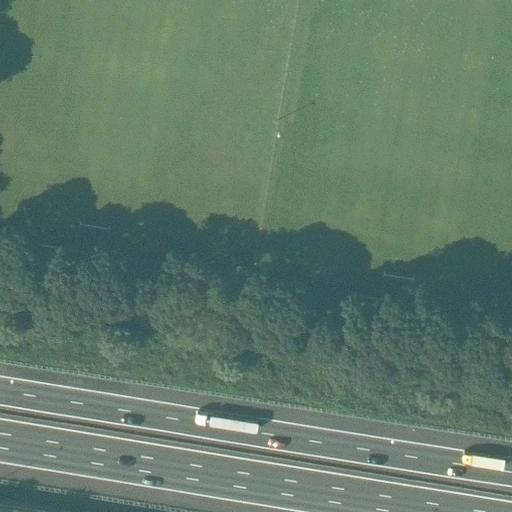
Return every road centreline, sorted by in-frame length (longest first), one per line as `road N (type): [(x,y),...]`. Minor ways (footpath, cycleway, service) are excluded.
road 1 (motorway): [(511,471),(0,390)]
road 2 (motorway): [(0,439),(447,511)]
